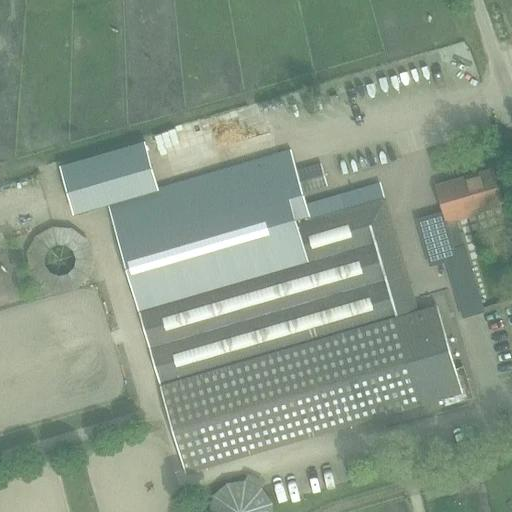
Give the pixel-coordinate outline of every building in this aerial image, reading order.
[(418,73),(406,77),(410,90),(423,86),(418,73)] [(418,311),(381,183),(306,205),(290,150),(178,182),(164,133),(60,163),(75,212),(108,202),(139,310),(186,472),(463,392),(438,306),(418,311)] [(504,203),(494,169),(436,185),(446,220),(504,203)] [(14,229),(11,287),(72,290),(75,232),(14,229)] [(433,267),(448,263),(463,318),(484,312),(461,233),(426,243),(433,267)] [(257,511),(233,471),(180,502),(186,511),(257,511)]
